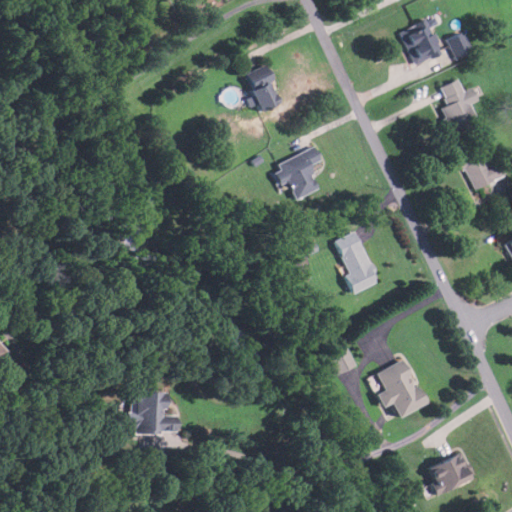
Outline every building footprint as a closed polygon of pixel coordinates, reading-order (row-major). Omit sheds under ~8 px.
[(438,53),(424,19),(397,30),(410,64),(438,53)] [(452,58),(469,50),(461,31),(443,39),(452,58)] [(277,102),(265,64),(243,71),(255,109),(277,102)] [(443,104),(436,107),(446,132),(473,121),(457,78),(435,86),(443,104)] [(501,175),(495,160),(484,164),(480,153),(488,150),(484,139),(454,151),(469,188),(501,175)] [(288,199),(316,188),(306,165),(318,160),(312,146),(273,162),(288,199)] [(374,281),(352,230),(329,240),(351,291),(374,281)] [(511,236),(500,245),(511,261),(511,236)] [(324,356),(332,374),(352,364),(343,346),(324,356)] [(0,353),(2,352),(0,350),(0,375),(10,367),(0,356),(0,353)] [(422,404),(401,358),(372,371),(381,390),(373,393),(379,407),(389,402),(395,416),(422,404)] [(172,405),(162,405),(162,387),(126,387),(126,433),(172,433),(172,405)] [(469,479),(457,453),(422,468),(434,494),(469,479)]
